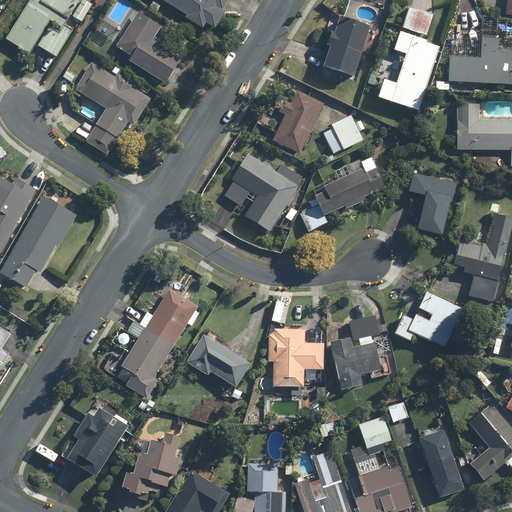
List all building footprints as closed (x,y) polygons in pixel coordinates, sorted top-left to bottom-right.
[(28,0),(4,40),(27,54),(32,45),(56,59),(72,31),(65,27),(71,18),(80,23),(91,4),(84,0),(28,0)] [(158,0),(186,17),(184,21),(201,31),(205,24),(214,30),(224,13),(222,11),(228,0),(158,0)] [(433,15),(408,7),(401,30),(426,38),(433,15)] [(162,27),(137,12),(115,48),(129,57),(126,62),(165,86),(181,59),(152,42),(162,27)] [(370,28),(339,17),(322,67),(353,78),(370,28)] [(440,46),(399,33),(392,55),(385,53),(378,76),(384,78),(377,101),(419,113),(440,46)] [(480,59),(449,58),(448,83),(511,85),(511,51),(498,51),(499,40),(481,39),(480,59)] [(112,77),(90,64),(74,91),(97,104),(91,114),(99,119),(85,143),(109,157),(127,125),(132,128),(149,99),(131,88),(133,85),(114,74),(112,77)] [(322,105),(296,93),(290,104),(284,102),(279,113),(286,116),(273,144),(298,155),(322,105)] [(478,106),(457,105),(455,151),(511,153),(510,168),(511,168),(511,121),(478,120),(478,106)] [(351,116),(330,126),(342,151),(363,142),(359,132),(364,130),(360,121),(355,124),(351,116)] [(277,174),(246,156),(222,198),(241,209),(246,200),(252,204),(243,219),(269,234),(302,177),(281,166),(277,174)] [(310,208),(298,214),(308,234),(328,224),(324,217),(335,211),(339,219),(355,211),(353,207),(366,200),(365,197),(384,188),(370,158),(360,163),(359,161),(337,172),(340,179),(312,193),(315,199),(308,203),(310,208)] [(417,232),(442,237),(450,199),(452,199),(455,184),(413,174),(409,194),(424,198),(417,232)] [(12,185),(0,178),(0,255),(36,190),(15,179),(12,185)] [(77,216),(42,197),(0,272),(0,274),(25,288),(34,272),(39,275),(55,247),(58,249),(77,216)] [(487,249),(458,243),(453,264),(463,267),(461,275),(474,277),(469,296),(494,302),(511,223),(511,218),(495,215),(487,249)] [(139,326),(134,323),(126,335),(136,341),(122,363),(112,356),(101,373),(145,402),(158,383),(153,380),(187,324),(192,327),(199,315),(194,312),(197,308),(188,302),(195,290),(186,285),(179,296),(168,290),(152,317),(147,313),(139,326)] [(462,308),(425,292),(413,320),(402,315),(393,336),(410,343),(413,336),(444,350),(462,308)] [(374,316),(348,322),(352,341),(378,335),(374,316)] [(10,336),(0,329),(0,363),(2,365),(9,355),(1,350),(10,336)] [(274,335),(268,335),(266,369),(273,369),(272,388),(302,389),(303,371),(322,371),(323,332),(275,330),(274,335)] [(251,368),(203,335),(184,363),(207,378),(210,374),(235,391),(251,368)] [(349,338),(329,342),(341,393),(362,388),(359,376),(369,374),(370,379),(390,374),(382,336),(358,342),(359,346),(351,348),(349,338)] [(404,402),(387,408),(393,424),(409,419),(404,402)] [(511,431),(490,405),(468,424),(488,448),(468,465),(482,482),(506,462),(511,469),(511,431)] [(93,417),(88,414),(72,438),(78,442),(66,461),(94,479),(127,427),(99,409),(93,417)] [(383,416),(358,424),(366,450),(391,442),(383,416)] [(443,429),(418,437),(438,499),(463,491),(443,429)] [(161,445),(141,441),(133,476),(124,474),(120,489),(128,490),(127,497),(138,499),(139,495),(147,497),(148,493),(155,494),(157,487),(166,490),(169,476),(175,477),(180,459),(175,458),(179,438),(164,435),(161,445)] [(317,476),(294,484),(302,511),(350,511),(329,449),(310,455),(317,476)] [(390,471),(389,468),(378,471),(374,458),(355,465),(359,477),(343,482),(349,501),(354,500),(357,509),(353,510),(353,511),(388,511),(390,511),(389,511),(400,511),(412,508),(399,468),(390,471)] [(279,467),(248,465),(247,493),(255,494),(254,511),(285,511),(287,493),(277,493),(279,467)] [(219,511),(230,495),(190,471),(165,511),(219,511)] [(251,511),(254,506),(239,501),(235,511),(251,511)]
